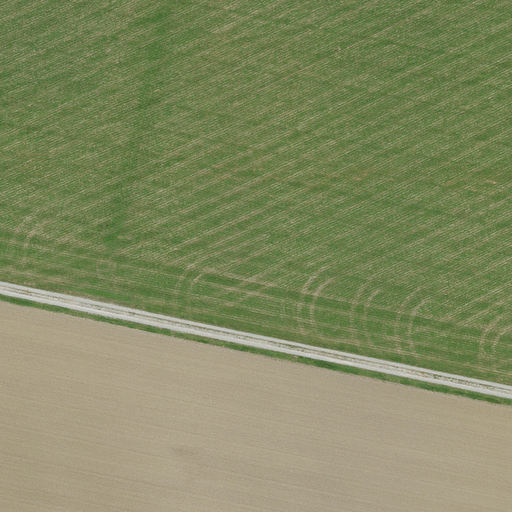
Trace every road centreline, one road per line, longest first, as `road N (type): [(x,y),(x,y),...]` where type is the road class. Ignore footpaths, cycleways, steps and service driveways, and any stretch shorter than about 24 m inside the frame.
road 1 (track): [(511,364),(0,250)]
road 2 (track): [(88,266),(148,0)]
